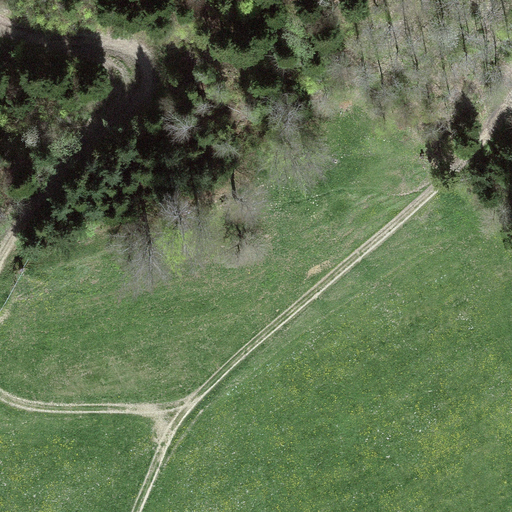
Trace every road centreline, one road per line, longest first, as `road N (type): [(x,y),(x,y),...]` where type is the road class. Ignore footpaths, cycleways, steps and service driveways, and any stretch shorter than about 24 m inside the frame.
road 1 (track): [(136,511),(184,409),(445,180),(511,107)]
road 2 (track): [(0,252),(79,145),(153,76),(151,59),(136,46),(0,25)]
road 3 (track): [(184,409),(42,405),(0,394)]
